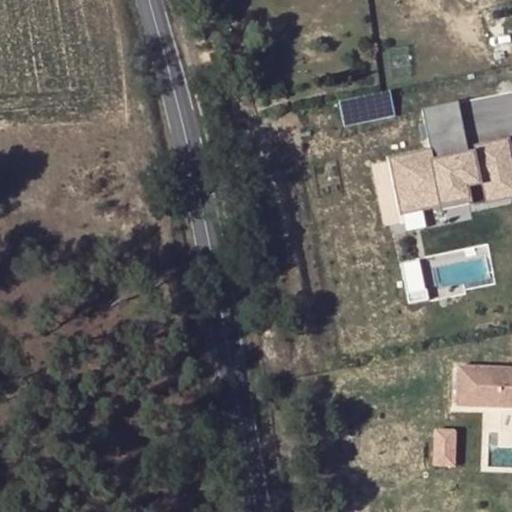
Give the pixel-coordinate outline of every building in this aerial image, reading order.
[(457,106),(422,113),(423,121),(458,114),(457,106)] [(466,154),(458,114),(423,121),(430,153),(454,148),(455,156),(466,154)] [(454,148),(430,153),(392,160),(402,213),(435,206),(436,212),(464,206),(461,190),(480,186),(483,204),(511,198),(511,164),(507,140),(470,147),(472,153),(466,154),(455,156),(454,148)] [(511,369),(457,368),(456,407),(511,409),(511,369)] [(456,467),(457,434),(437,433),(436,466),(456,467)]
